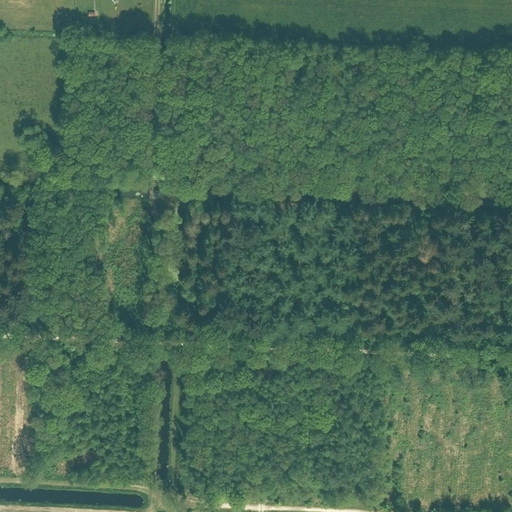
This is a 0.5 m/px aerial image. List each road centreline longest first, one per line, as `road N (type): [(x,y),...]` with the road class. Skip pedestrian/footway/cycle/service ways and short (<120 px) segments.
road 1 (track): [(92,338),(101,186),(113,165),(150,140),(158,0)]
road 2 (track): [(171,504),(343,511)]
road 3 (track): [(177,342),(171,504)]
